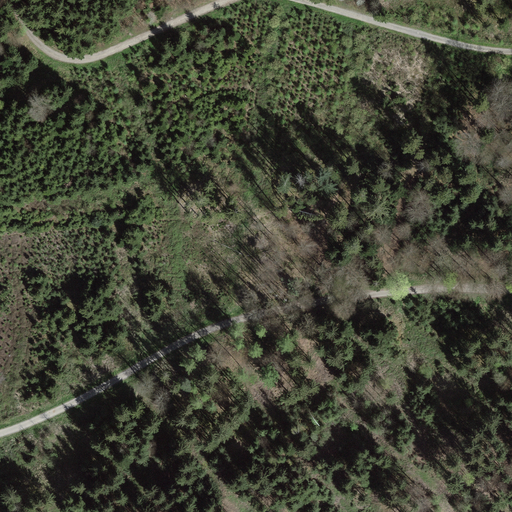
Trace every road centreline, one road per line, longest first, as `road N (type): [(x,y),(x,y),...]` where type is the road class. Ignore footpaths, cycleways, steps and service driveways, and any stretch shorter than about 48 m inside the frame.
road 1 (track): [(511,289),(411,288),(238,318),(0,432)]
road 2 (track): [(9,0),(38,43),(56,56),(82,59),(215,0)]
road 3 (track): [(302,0),(462,45),(511,50)]
